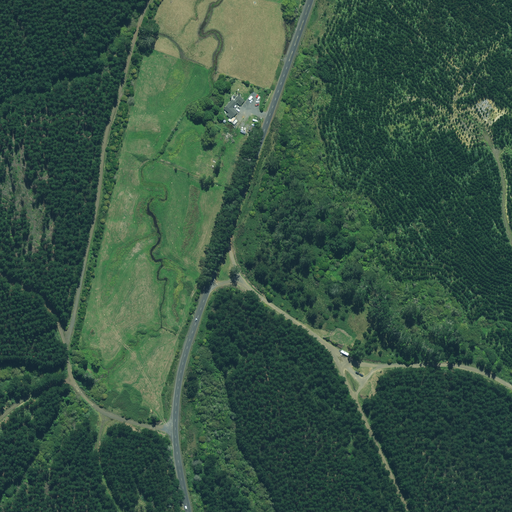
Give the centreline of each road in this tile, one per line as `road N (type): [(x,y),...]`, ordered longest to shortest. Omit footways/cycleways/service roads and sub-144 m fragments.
road 1 (secondary): [(310,0),(182,366),(174,430),(188,511)]
road 2 (track): [(0,273),(50,306),(76,387),(104,411),(174,430)]
